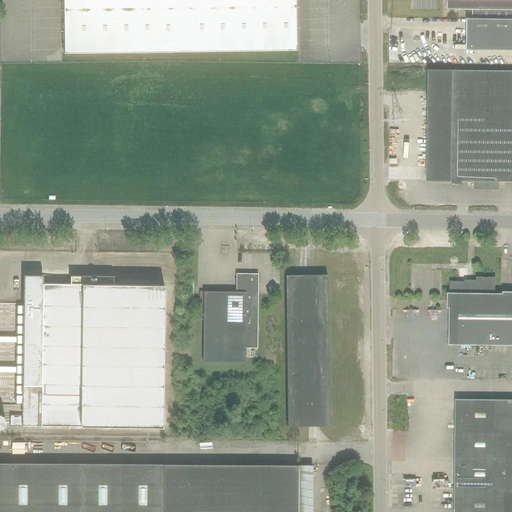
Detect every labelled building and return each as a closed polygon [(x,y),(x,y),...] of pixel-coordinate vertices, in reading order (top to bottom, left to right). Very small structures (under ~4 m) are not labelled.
[(297,51),(296,0),(63,0),(64,54),(297,51)] [(511,0),(447,0),(448,9),(475,9),(475,19),(511,19),(511,0)] [(511,19),(475,19),(468,18),(467,49),(511,49),(511,19)] [(511,70),(453,70),(429,70),(430,181),(454,181),(511,181),(511,70)] [(257,349),(258,274),(236,274),(236,292),(204,291),(203,361),(245,362),(245,348),(257,349)] [(114,277),(114,276),(70,275),(70,276),(71,276),(71,284),(36,284),(36,275),(24,275),(22,415),(10,415),(10,426),(23,426),(163,428),(164,285),(114,285),(114,277)] [(329,426),(327,275),(286,275),(288,426),(329,426)] [(511,344),(511,293),(495,294),(495,277),(477,277),(477,282),(465,282),(451,281),(450,344),(511,344)] [(496,430),(496,400),(456,399),(456,429),(496,430)] [(511,430),(511,399),(496,400),(496,430),(506,430),(511,430)] [(506,430),(496,430),(456,429),(455,489),(505,490),(506,460),(506,430)] [(298,511),(298,465),(0,463),(0,511),(298,511)] [(504,511),(505,490),(455,489),(455,511),(504,511)]
